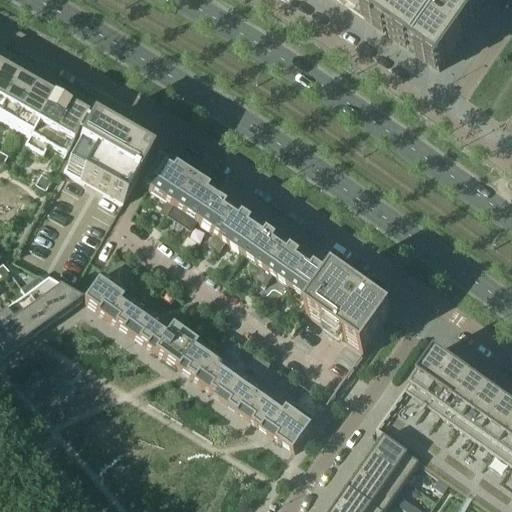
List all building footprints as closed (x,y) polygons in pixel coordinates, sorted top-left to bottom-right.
[(350,0),(368,12),(377,0),(350,0)] [(363,21),(361,24),(383,40),(385,37),(391,40),(388,44),(406,56),(408,53),(416,58),(413,61),(436,77),(438,74),(473,25),(478,17),(484,10),(487,5),(490,0),(449,0),(445,5),(442,3),(437,0),(377,0),(368,12),(363,21)] [(488,99),(509,113),(511,109),(511,69),(509,68),(488,99)] [(0,113),(16,85),(0,75),(0,113)] [(0,125),(12,132),(33,94),(16,85),(0,113),(0,125)] [(28,142),(50,104),(33,94),(12,132),(28,141),(28,142)] [(63,161),(84,124),(50,104),(28,142),(28,141),(23,150),(41,160),(46,152),(63,161)] [(146,165),(87,131),(62,176),(120,209),(146,165)] [(157,164),(139,191),(145,195),(164,207),(170,211),(188,184),(180,180),(175,176),(163,168),(157,164)] [(32,190),(38,179),(31,175),(25,186),(32,190)] [(171,211),(164,221),(188,237),(195,227),(212,200),(201,193),(196,189),(188,184),(170,211),(171,211)] [(212,200),(195,227),(212,239),(219,243),(237,217),(229,212),(223,208),(212,200)] [(164,207),(157,217),(164,221),(171,211),(170,211),(164,207)] [(237,217),(219,243),(225,248),(242,259),(261,233),(250,225),(244,222),(237,217)] [(261,233),(242,259),(260,271),(266,276),(284,250),(277,245),(272,241),(261,233)] [(212,239),(205,249),(212,253),(219,243),(212,239)] [(219,243),(212,253),(219,258),(225,248),(219,243)] [(284,250),(266,276),(273,281),(289,292),(308,266),(297,259),(292,255),(284,250)] [(308,266),(289,292),(307,305),(313,309),(332,283),(331,283),(324,278),(318,274),(308,266)] [(260,271),(253,281),(259,286),(266,276),(260,271)] [(266,276),(259,286),(266,290),(273,281),(266,276)] [(306,319),(325,332),(326,333),(330,326),(347,338),(343,345),(344,346),(362,358),(363,359),(391,319),(334,279),(331,283),(332,283),(313,309),(306,319)] [(88,296),(80,306),(105,323),(123,297),(117,293),(99,280),(88,296)] [(19,293),(19,294),(24,302),(25,301),(45,330),(79,306),(69,300),(36,281),(19,293)] [(130,287),(123,297),(130,302),(137,292),(130,287)] [(81,291),(74,301),(80,306),(88,296),(81,291)] [(123,297),(105,323),(128,340),(147,314),(130,302),(123,297)] [(24,302),(3,317),(23,346),(45,330),(25,301),(24,302)] [(307,305),(300,314),(306,319),(313,309),(307,305)] [(147,314),(128,340),(152,356),(170,330),(164,326),(147,314)] [(171,316),(164,326),(170,330),(177,321),(171,316)] [(3,317),(0,318),(0,360),(1,362),(23,346),(3,317)] [(177,321),(170,330),(177,335),(184,325),(177,321)] [(170,330),(152,356),(175,373),(194,347),(177,335),(170,330)] [(194,347),(175,373),(199,390),(217,364),(211,359),(194,347)] [(218,349),(211,359),(217,364),(224,354),(218,349)] [(224,354),(217,364),(224,368),(231,358),(224,354)] [(388,421),(376,438),(379,440),(384,443),(419,468),(418,470),(438,484),(447,491),(454,495),(457,498),(477,511),(511,511),(511,410),(434,355),(406,395),(398,407),(388,421)] [(217,364),(199,390),(222,406),(241,380),(224,368),(217,364)] [(241,380),(222,406),(246,423),(264,397),(258,392),(241,380)] [(265,382),(258,392),(264,397),(271,387),(265,382)] [(64,384),(55,392),(61,399),(70,391),(64,384)] [(271,387),(264,397),(271,401),(278,392),(271,387)] [(264,397),(246,423),(269,439),(288,413),(271,401),(264,397)] [(288,413),(269,439),(291,455),(294,457),(318,423),(317,422),(293,406),(288,414),(288,413)] [(384,443),(371,461),(406,486),(418,470),(419,468),(384,443)] [(371,461),(360,478),(395,502),(406,486),(371,461)] [(360,478),(348,494),(372,511),(387,511),(395,502),(360,478)] [(438,484),(433,491),(443,498),(446,493),(447,491),(438,484)] [(372,511),(348,494),(336,511),(337,511),(372,511)] [(400,506),(397,509),(401,511),(409,511),(412,510),(402,503),(400,506)]
